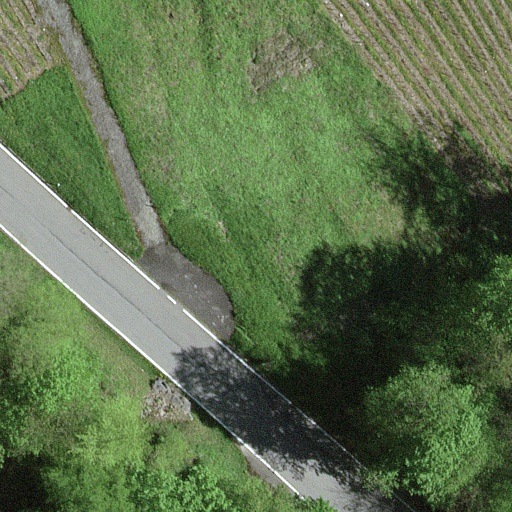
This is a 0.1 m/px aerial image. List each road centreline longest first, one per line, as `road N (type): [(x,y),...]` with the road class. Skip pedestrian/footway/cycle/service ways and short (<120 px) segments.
road 1 (tertiary): [(370,511),(0,181)]
road 2 (track): [(196,363),(156,243),(51,0)]
